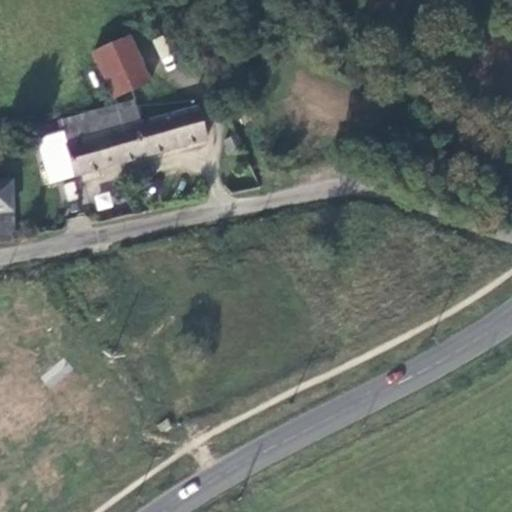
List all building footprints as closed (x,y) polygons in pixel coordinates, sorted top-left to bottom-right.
[(151,84),(131,37),(95,52),(114,99),(151,84)] [(120,112),(117,106),(62,122),(65,135),(40,142),(52,185),(208,140),(199,108),(144,123),(140,107),(120,112)] [(224,143),(231,155),(241,149),(234,137),(224,143)] [(0,214),(15,214),(13,181),(0,182),(0,214)] [(0,242),(17,242),(15,214),(0,214),(0,242)] [(118,317),(138,340),(167,314),(147,291),(118,317)] [(126,346),(108,326),(98,335),(117,355),(126,346)]
